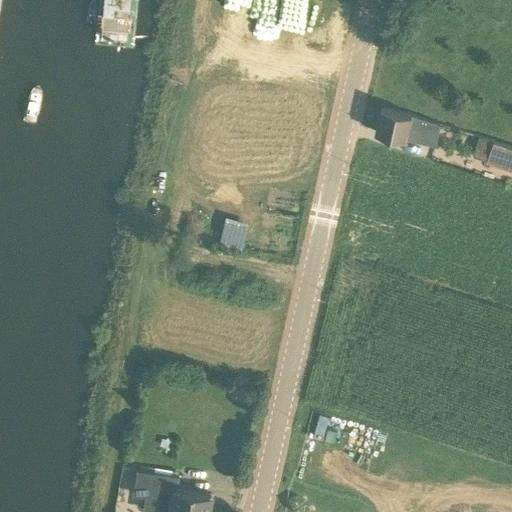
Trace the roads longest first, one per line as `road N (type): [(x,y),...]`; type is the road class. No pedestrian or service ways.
road 1 (tertiary): [(258,511),(372,0)]
road 2 (track): [(310,279),(144,258)]
